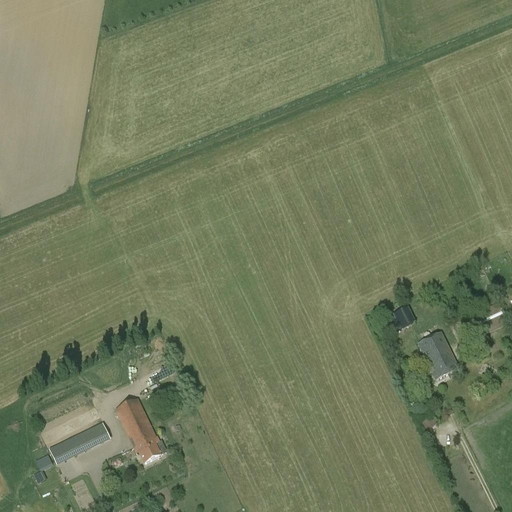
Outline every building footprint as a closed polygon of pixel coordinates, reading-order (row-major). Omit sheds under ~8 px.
[(456,325),(452,326),(462,348),(507,326),(509,324),(506,317),(499,304),(472,317),(470,312),(453,319),(456,325)] [(408,310),(385,321),(393,336),(415,325),(408,310)] [(441,336),(418,347),(436,383),(459,371),(441,336)] [(137,402),(115,413),(134,451),(136,450),(139,455),(144,466),(162,458),(161,457),(167,454),(162,443),(159,444),(157,439),(156,440),(137,402)] [(103,426),(49,452),(57,467),(110,441),(103,426)] [(36,462),(41,472),(54,465),(49,456),(36,462)]
